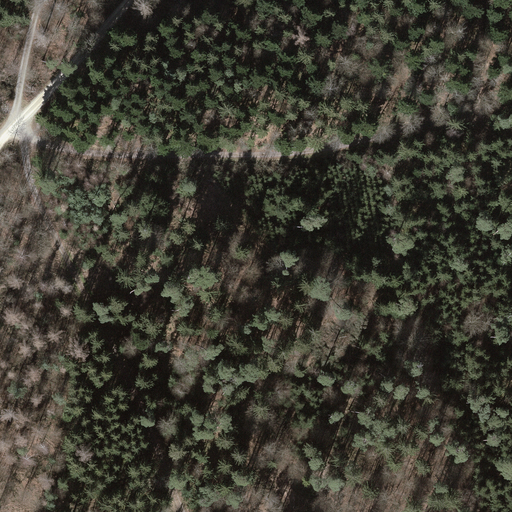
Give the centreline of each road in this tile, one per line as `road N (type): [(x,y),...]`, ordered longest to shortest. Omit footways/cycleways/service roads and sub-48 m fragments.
road 1 (track): [(16,127),(40,142),(73,147),(310,149),(511,103)]
road 2 (track): [(186,511),(39,203),(16,127)]
road 3 (track): [(133,0),(16,127)]
road 4 (track): [(16,127),(41,0)]
